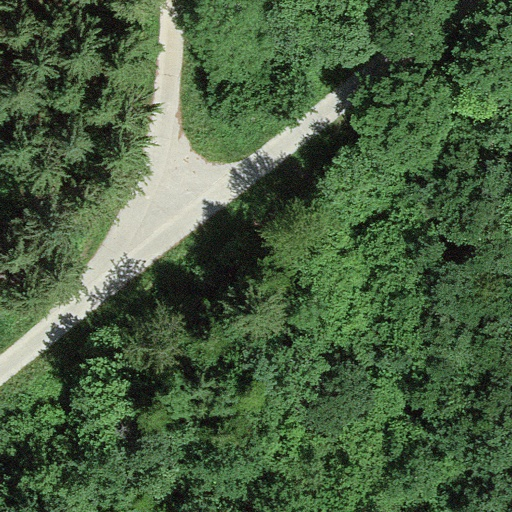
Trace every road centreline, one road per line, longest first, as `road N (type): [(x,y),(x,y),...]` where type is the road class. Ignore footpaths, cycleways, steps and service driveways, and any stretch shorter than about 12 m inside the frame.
road 1 (track): [(0,375),(155,235),(273,154),(468,0)]
road 2 (track): [(155,235),(173,0)]
